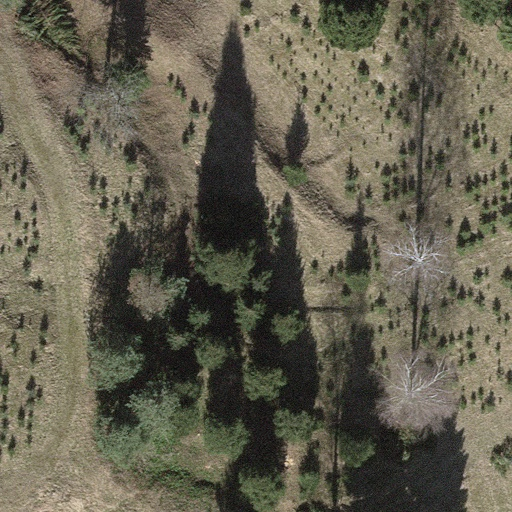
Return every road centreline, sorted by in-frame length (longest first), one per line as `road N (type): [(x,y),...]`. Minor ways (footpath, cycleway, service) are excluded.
road 1 (track): [(0,95),(47,227),(58,371),(48,419),(0,483)]
road 2 (track): [(384,511),(511,413)]
